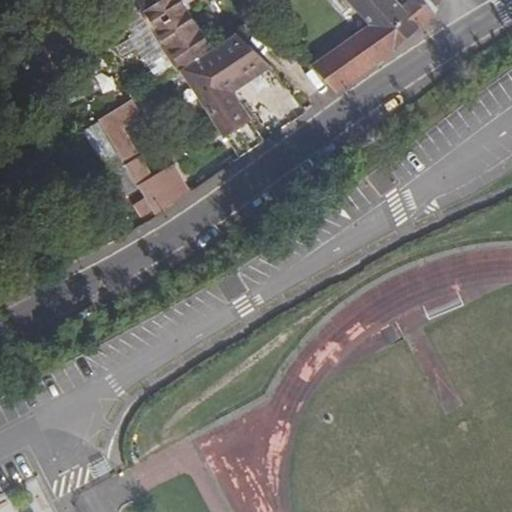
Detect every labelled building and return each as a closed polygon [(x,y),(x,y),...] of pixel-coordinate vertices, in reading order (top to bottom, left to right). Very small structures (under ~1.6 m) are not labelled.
[(167,0),(137,0),(146,14),(167,0)] [(212,51),(181,2),(180,0),(167,0),(146,14),(183,69),(212,51)] [(395,51),(424,27),(406,6),(400,0),(348,0),(373,27),(316,68),(338,91),(395,51)] [(441,13),(425,0),(413,0),(406,6),(424,27),(441,13)] [(425,0),(441,13),(454,3),(452,0),(425,0)] [(258,65),(263,73),(274,65),(239,34),(237,35),(265,60),(258,65)] [(235,90),(263,73),(258,65),(265,60),(237,35),(212,51),(183,69),(241,158),(266,141),(255,124),(235,90)] [(146,198),(153,210),(156,215),(170,207),(190,193),(173,166),(153,176),(115,112),(101,121),(146,198)] [(141,217),(153,210),(146,198),(135,205),(141,217)]
